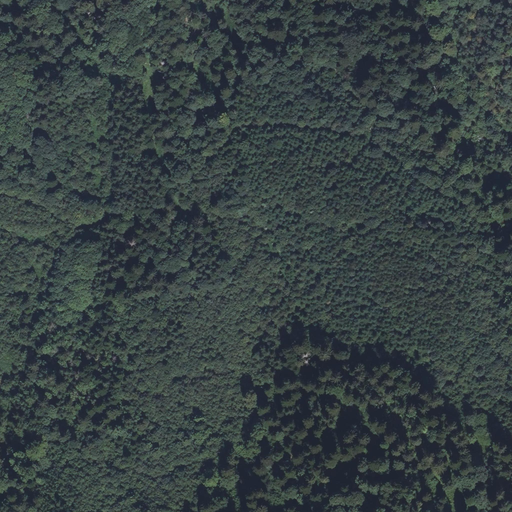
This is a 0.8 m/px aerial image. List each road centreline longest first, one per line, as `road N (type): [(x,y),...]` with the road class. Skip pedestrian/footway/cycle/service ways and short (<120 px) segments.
road 1 (track): [(0,184),(31,183),(136,214),(178,203),(155,152),(141,70),(51,37),(32,0)]
road 2 (track): [(178,203),(244,255),(267,313),(310,381),(339,406)]
